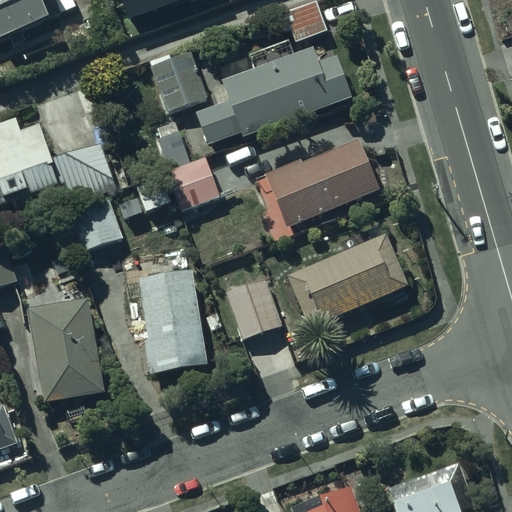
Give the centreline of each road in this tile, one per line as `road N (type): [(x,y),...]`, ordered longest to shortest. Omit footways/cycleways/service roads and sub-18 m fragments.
road 1 (residential): [(511,351),(61,511)]
road 2 (residential): [(423,0),(511,307)]
